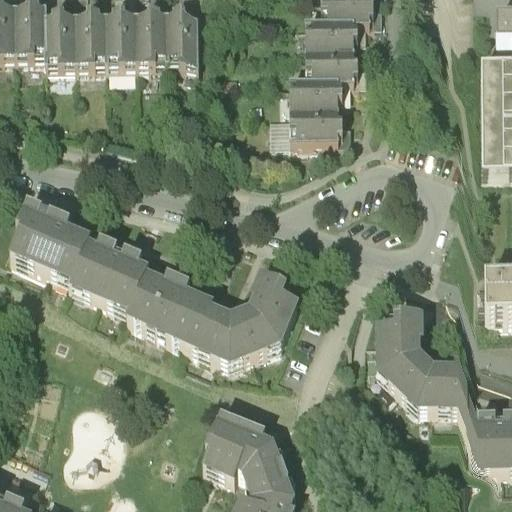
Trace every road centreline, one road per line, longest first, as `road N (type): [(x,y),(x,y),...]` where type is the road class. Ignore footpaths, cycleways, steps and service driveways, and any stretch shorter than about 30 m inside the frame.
road 1 (residential): [(0,229),(283,289)]
road 2 (residential): [(283,289),(377,321),(417,319),(444,285),(441,266)]
road 3 (residential): [(441,266),(429,246),(390,238),(283,289)]
